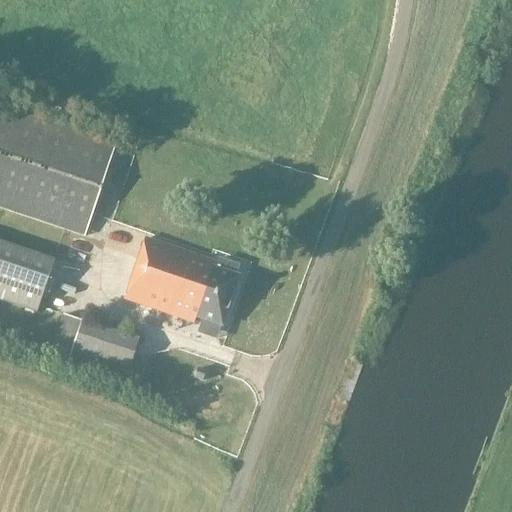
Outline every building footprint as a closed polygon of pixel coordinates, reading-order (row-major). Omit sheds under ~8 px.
[(0,209),(82,237),(114,143),(0,104),(0,209)] [(193,317),(219,326),(236,277),(215,270),(210,268),(211,262),(143,239),(123,300),(191,323),(193,317)] [(0,301),(36,313),(53,262),(0,244),(0,301)] [(215,270),(236,277),(239,269),(218,261),(215,270)] [(46,361),(64,367),(122,386),(137,341),(62,315),(46,361)] [(204,373),(195,370),(192,379),(201,382),(204,373)]
